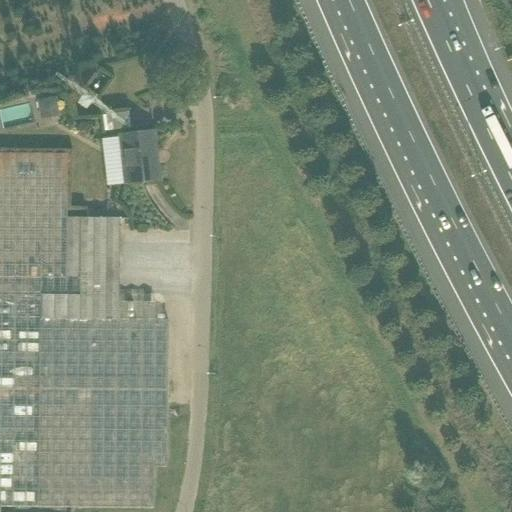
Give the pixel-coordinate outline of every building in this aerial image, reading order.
[(36,101),(40,121),(60,117),(56,98),(36,101)] [(103,113),(105,131),(131,128),(129,111),(103,113)] [(153,132),(118,136),(124,184),(158,180),(153,132)] [(167,321),(154,321),(154,303),(118,303),(118,321),(40,320),(40,296),(79,296),(79,295),(79,278),(65,278),(66,218),(66,155),(0,153),(0,507),(153,509),(153,468),(166,468),(167,321)] [(119,219),(66,218),(65,278),(79,278),(79,295),(118,296),(119,219)] [(118,321),(118,303),(118,296),(79,295),(79,296),(40,296),(40,320),(118,321)]
